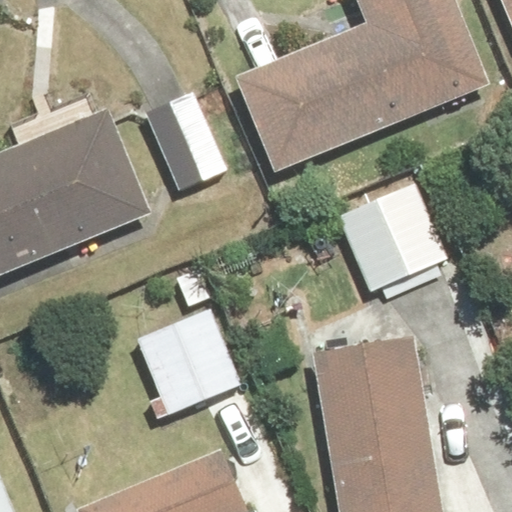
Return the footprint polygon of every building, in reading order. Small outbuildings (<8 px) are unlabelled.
[(233,82),(273,179),(490,91),(452,0),(351,0),(364,30),(233,82)] [(511,0),(495,0),(511,40),(511,0)] [(193,94),(144,114),(177,193),(226,173),(193,94)] [(0,161),(0,281),(148,220),(105,118),(0,161)] [(420,179),(337,216),(372,295),(455,258),(420,179)] [(211,311),(135,341),(166,420),(243,389),(211,311)] [(441,511),(413,343),(311,360),(336,511),(441,511)] [(242,511),(217,454),(83,511),(242,511)] [(0,511),(11,511),(0,483),(0,511)]
